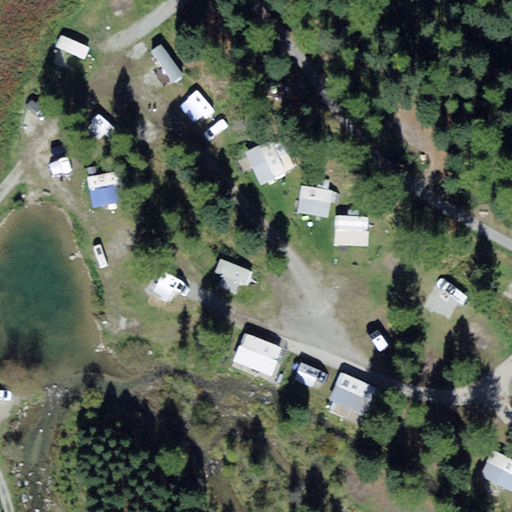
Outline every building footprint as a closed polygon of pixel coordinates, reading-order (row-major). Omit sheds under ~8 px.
[(282,139),(246,156),(261,187),(297,170),(282,139)] [(90,176),(92,207),(121,206),(118,174),(90,176)] [(303,186),(298,213),(333,220),(338,193),(303,186)] [(336,246),(370,247),(370,218),(336,217),(336,246)] [(228,280),(224,294),(253,303),(257,289),(228,280)] [(456,323),(468,296),(434,280),(422,307),(456,323)] [(246,334),(234,363),(273,379),(285,349),(246,334)] [(339,375),(330,407),(374,420),(383,388),(339,375)] [(511,459),(493,451),(481,478),(511,491),(511,459)]
